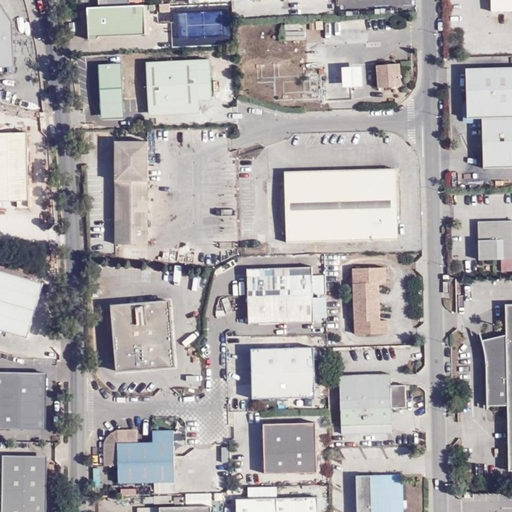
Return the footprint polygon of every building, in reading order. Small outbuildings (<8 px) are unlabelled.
[(511,0),(491,0),(492,12),(511,11),(511,0)] [(0,2),(0,68),(14,68),(12,24),(0,2)] [(99,7),(87,8),(89,40),(97,40),(100,37),(146,35),(145,5),(142,5),(99,7)] [(285,41),(305,40),(305,31),(285,32),(285,41)] [(150,114),(201,111),(200,99),(213,98),(211,61),(147,64),(150,114)] [(84,66),(87,111),(137,108),(134,63),(84,66)] [(377,65),(378,88),(402,86),(400,64),(377,65)] [(342,67),(343,87),(364,86),(363,66),(342,67)] [(482,119),(483,139),(511,137),(511,67),(466,69),(467,119),(482,119)] [(27,133),(0,133),(0,208),(6,208),(4,200),(26,200),(27,133)] [(511,137),(483,139),(484,169),(511,167),(511,137)] [(148,244),(148,142),(116,142),(116,244),(148,244)] [(396,170),(285,173),(287,241),(398,238),(396,170)] [(511,220),(478,222),(479,260),(511,259),(511,220)] [(248,296),(313,294),(313,275),(312,267),(248,269),(248,296)] [(386,333),(386,320),(379,320),(378,280),(385,280),(385,267),(353,268),(353,333),(386,333)] [(0,330),(28,339),(44,284),(0,270),(0,330)] [(313,275),(313,294),(325,294),(325,274),(313,275)] [(249,324),(314,322),(313,294),(248,296),(249,324)] [(175,367),(170,301),(112,306),(118,371),(175,367)] [(511,471),(511,304),(505,304),(506,335),(482,340),(483,343),(485,349),(486,354),(486,359),(487,406),(507,406),(509,471),(511,471)] [(315,347),(251,349),(252,399),(316,398),(315,347)] [(45,374),(0,373),(0,429),(45,430),(45,374)] [(393,434),(392,407),(408,407),(407,394),(407,384),(391,384),(391,373),(340,375),(341,435),(393,434)] [(318,473),(316,422),(264,424),(265,474),(318,473)] [(121,430),(113,432),(107,436),(103,444),(104,466),(117,466),(118,484),(174,483),(173,431),(152,431),(152,442),(138,443),(138,429),(121,430)] [(46,511),(48,461),(3,460),(2,511),(46,511)] [(404,474),(357,475),(358,511),(404,511),(404,482),(404,474)] [(318,511),(318,497),(237,500),(237,511),(318,511)]
